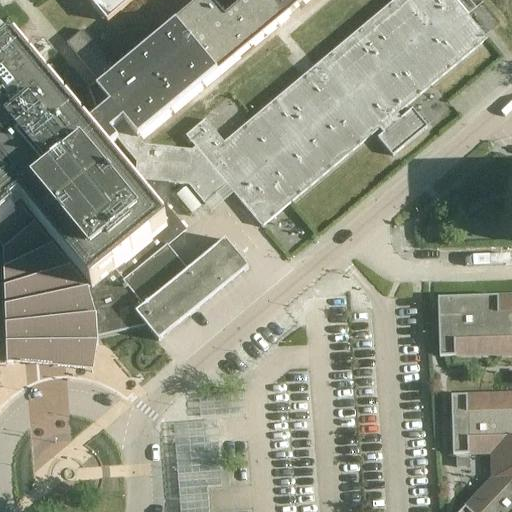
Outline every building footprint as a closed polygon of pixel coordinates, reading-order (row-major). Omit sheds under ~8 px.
[(0,367),(6,368),(8,348),(24,348),(28,348),(27,348),(27,349),(28,350),(28,351),(28,352),(28,353),(29,353),(29,354),(30,354),(30,355),(31,355),(31,356),(32,356),(33,356),(33,357),(34,357),(35,357),(36,357),(36,358),(37,358),(38,358),(38,357),(39,357),(40,357),(41,357),(42,356),(44,355),(45,354),(46,352),(47,351),(47,349),(47,347),(99,347),(99,339),(147,328),(116,291),(168,247),(187,232),(163,203),(167,186),(193,190),(206,206),(228,188),(196,150),(193,153),(145,148),(139,141),(307,0),(246,0),(239,7),(226,17),(217,8),(210,0),(202,0),(116,72),(83,32),(67,45),(100,85),(89,94),(97,115),(83,127),(0,27),(0,367)] [(96,0),(106,12),(120,0),(96,0)] [(397,0),(396,1),(316,69),(225,145),(206,122),(187,138),(196,150),(228,188),(263,229),(380,131),(384,135),(378,140),(393,158),(428,129),(413,111),(402,120),(397,115),(487,40),(484,37),(484,36),(462,10),(453,0),(397,0)] [(224,0),(224,2),(217,8),(226,17),(239,7),(233,0),(224,0)] [(183,199),(201,220),(208,213),(191,193),(183,199)] [(249,270),(226,242),(188,273),(168,247),(116,291),(147,328),(160,343),(249,270)] [(511,511),(511,297),(438,299),(439,358),(511,356),(511,395),(451,397),(453,457),(491,455),(492,480),(461,511),(511,511)] [(53,384),(70,385),(70,371),(54,371),(53,384)] [(181,511),(209,511),(208,486),(222,486),(218,422),(175,426),(181,511)]
